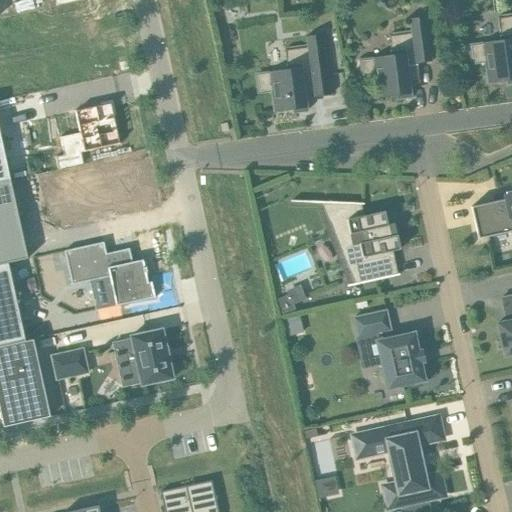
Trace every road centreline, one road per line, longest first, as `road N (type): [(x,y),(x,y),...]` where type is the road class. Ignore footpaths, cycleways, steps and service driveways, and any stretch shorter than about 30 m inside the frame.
road 1 (residential): [(409,127),(498,511)]
road 2 (residential): [(179,160),(235,411),(130,434)]
road 3 (residential): [(409,127),(179,160)]
road 4 (residential): [(145,0),(179,160)]
road 5 (residential): [(130,434),(0,462)]
